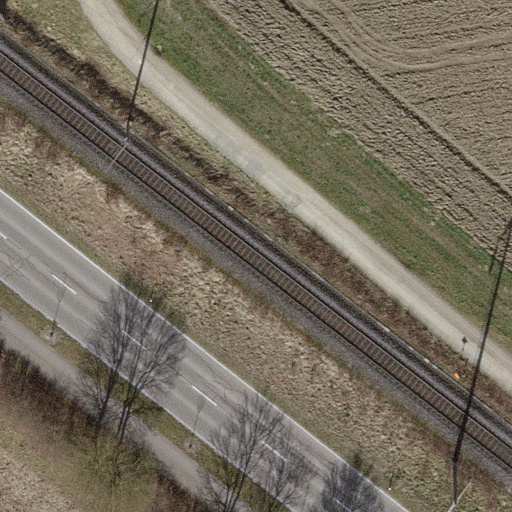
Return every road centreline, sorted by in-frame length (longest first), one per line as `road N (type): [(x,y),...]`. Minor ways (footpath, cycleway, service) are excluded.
road 1 (track): [(111,0),(145,52),(511,363)]
road 2 (secondary): [(0,229),(354,511)]
